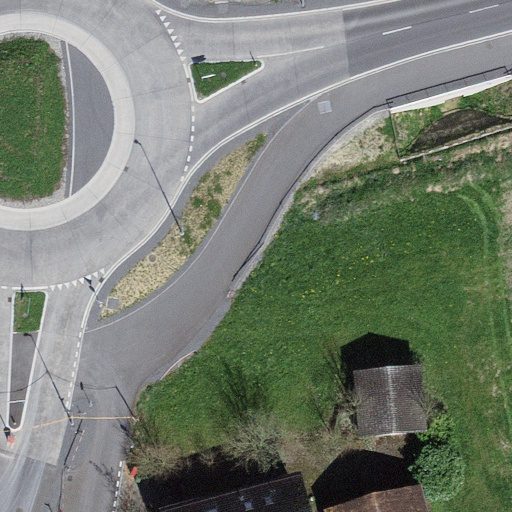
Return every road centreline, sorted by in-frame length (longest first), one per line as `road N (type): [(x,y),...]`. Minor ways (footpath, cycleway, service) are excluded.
road 1 (primary): [(7,511),(42,438),(81,254)]
road 2 (tertiary): [(331,47),(247,48),(137,33)]
road 3 (tertiary): [(168,147),(331,47)]
road 4 (tertiary): [(511,1),(331,47)]
road 5 (unclassified): [(125,346),(93,511)]
road 6 (tertiary): [(81,254),(138,212),(168,147)]
road 7 (tertiary): [(168,147),(169,107),(137,33)]
